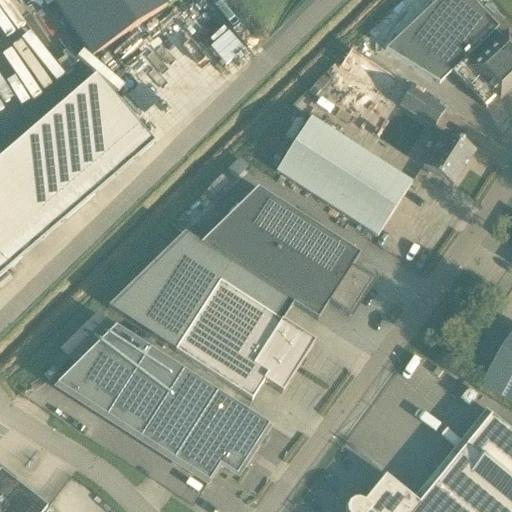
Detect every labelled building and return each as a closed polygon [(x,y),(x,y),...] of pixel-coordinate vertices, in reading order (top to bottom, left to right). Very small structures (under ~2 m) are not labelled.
[(172,0),(50,0),(91,59),(175,3),(172,0)] [(438,0),(384,51),(439,85),(451,74),(485,110),(486,109),(485,108),(496,97),(499,100),(511,87),(511,41),(506,35),(502,40),(495,32),(498,30),(469,0),(438,0)] [(349,51),(338,68),(399,107),(433,130),(444,112),(410,90),(349,51)] [(95,78),(0,159),(0,277),(153,145),(95,78)] [(275,174),(376,239),(411,185),(310,120),(275,174)] [(422,168),(452,188),(474,154),(444,134),(422,168)] [(359,257),(256,191),(199,247),(316,323),(328,305),(348,318),(370,284),(350,271),(359,257)] [(291,307),(199,247),(182,236),(106,310),(251,403),(263,384),(281,396),(314,345),(280,324),(291,307)] [(56,387),(208,484),(218,467),(235,478),(267,428),(114,330),(56,387)] [(511,338),(482,386),(511,405),(511,338)] [(511,511),(511,432),(494,418),(421,506),(388,478),(367,504),(362,502),(356,502),(352,506),(350,511),(349,511),(511,511)] [(0,474),(0,511),(44,511),(46,510),(45,510),(0,474)]
